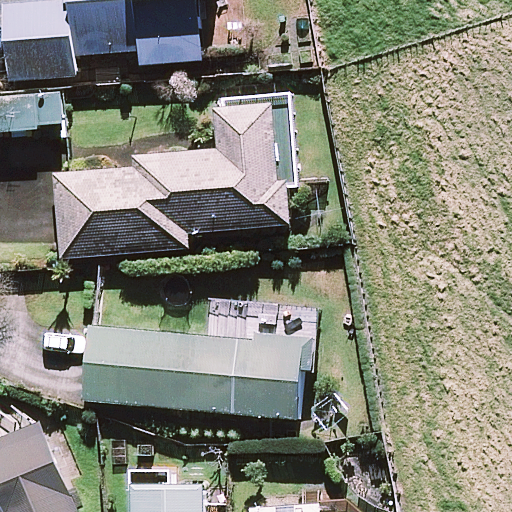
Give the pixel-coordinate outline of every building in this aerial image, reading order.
[(71,0),(72,2),(5,8),(12,80),(80,73),(78,56),(144,49),(145,64),(207,58),(201,0),(71,0)] [(281,179),(275,104),(220,109),(223,149),(137,156),(138,168),(59,175),(66,258),(193,247),(192,232),(293,224),(289,179),(281,179)] [(306,344),(93,326),(87,399),(300,416),(306,344)] [(78,511),(47,423),(0,439),(0,455),(10,486),(0,489),(0,492),(6,511),(78,511)] [(208,511),(209,482),(139,481),(138,511),(208,511)] [(365,511),(365,509),(321,511),(320,501),(247,504),(247,511),(365,511)]
